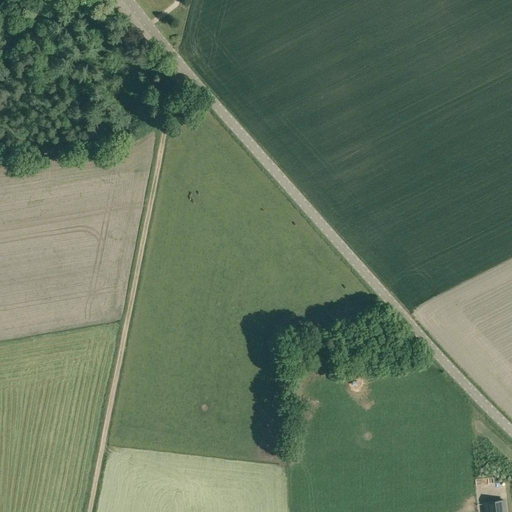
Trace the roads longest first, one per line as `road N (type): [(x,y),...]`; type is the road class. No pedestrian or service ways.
road 1 (unclassified): [(511,432),(428,347),(129,0)]
road 2 (track): [(89,511),(179,61)]
